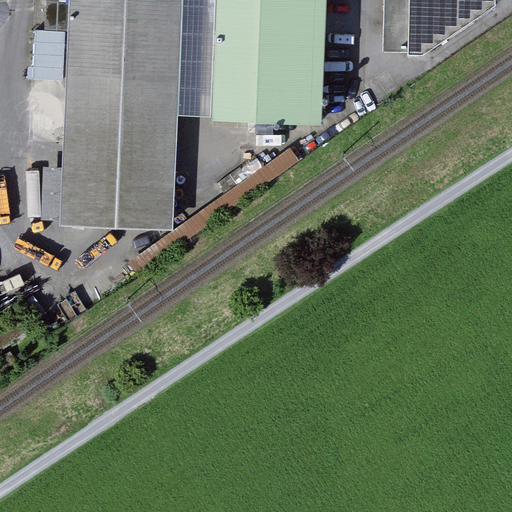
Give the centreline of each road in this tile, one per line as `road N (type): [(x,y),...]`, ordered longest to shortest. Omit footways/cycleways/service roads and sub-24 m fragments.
road 1 (track): [(511,155),(0,491)]
road 2 (unknown): [(27,0),(7,181),(16,217),(48,242),(94,243)]
